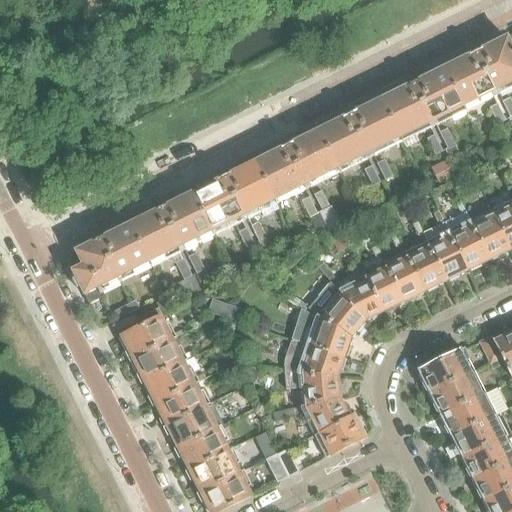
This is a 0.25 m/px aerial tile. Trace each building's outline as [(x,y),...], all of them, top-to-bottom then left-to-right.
[(463,110),(511,85),(511,51),(506,39),(443,70),(463,110)] [(399,141),(463,110),(443,70),(380,102),(399,141)] [(511,104),(511,103),(510,99),(502,102),(505,108),(511,104)] [(337,172),(399,141),(380,102),(318,133),(337,172)] [(500,110),(497,105),(490,109),(492,114),(500,110)] [(503,116),(500,110),(492,114),(495,120),(503,116)] [(505,121),(503,116),(495,120),(498,125),(505,121)] [(450,135),(447,130),(439,134),(442,139),(450,135)] [(304,188),(337,172),(318,133),(255,164),(274,203),(289,196),(290,199),(306,192),(304,188)] [(452,141),(450,135),(442,139),(445,144),(452,141)] [(437,141),(434,136),(427,140),(430,145),(437,141)] [(511,150),(507,140),(491,148),(495,157),(511,150)] [(440,147),(437,141),(430,145),(433,151),(440,147)] [(455,146),(452,141),(445,144),(447,150),(455,146)] [(460,156),(455,146),(447,150),(445,151),(450,161),(460,156)] [(443,152),(440,147),(433,151),(435,156),(443,152)] [(388,166),(385,161),(377,164),(380,170),(388,166)] [(446,161),(431,169),(439,184),(454,177),(446,161)] [(278,211),(274,203),(255,164),(192,195),(211,234),(260,210),(263,218),(278,211)] [(390,172),(388,166),(380,170),(383,176),(390,172)] [(375,172),(372,167),(364,171),(367,176),(375,172)] [(377,178),(375,172),(367,176),(370,182),(377,178)] [(393,177),(390,172),(383,176),(385,181),(393,177)] [(380,183),(377,178),(370,182),(373,187),(380,183)] [(324,197),(321,192),(314,196),(317,201),(324,197)] [(488,204),(482,192),(477,194),(484,206),(488,204)] [(148,265),(211,234),(192,195),(129,226),(148,265)] [(327,203),(324,197),(317,201),(319,207),(327,203)] [(312,204),(309,198),(302,202),(305,207),(312,204)] [(511,200),(491,211),(510,251),(511,250),(511,200)] [(329,208),(327,203),(319,207),(322,212),(327,210),(329,208)] [(465,212),(461,203),(456,205),(460,214),(465,212)] [(315,209),(312,204),(305,207),(307,213),(315,209)] [(341,228),(331,207),(329,208),(327,210),(322,212),(319,213),(323,220),(329,234),(341,228)] [(310,218),(317,214),(315,209),(307,213),(310,218)] [(510,251),(491,211),(470,221),(489,261),(492,260),(492,262),(501,257),(501,256),(510,251)] [(443,221),(439,212),(433,215),(438,224),(443,221)] [(323,220),(319,213),(317,214),(310,218),(320,238),(329,234),(323,220)] [(489,261),(470,221),(466,213),(444,224),(448,232),(467,272),(470,271),(471,272),(480,268),(479,266),(489,261)] [(261,228),(259,223),(251,227),(254,232),(261,228)] [(424,236),(418,223),(413,226),(418,238),(424,236)] [(84,297),(148,265),(129,226),(76,252),(82,267),(72,273),(84,297)] [(264,234),(261,228),(254,232),(256,237),(264,234)] [(249,235),(246,229),(239,233),(241,238),(249,235)] [(467,272),(448,232),(426,243),(446,283),(449,281),(450,283),(459,278),(458,277),(467,272)] [(267,239),(264,234),(256,237),(259,243),(267,239)] [(252,240),(249,235),(241,238),(244,244),(252,240)] [(402,246),(398,237),(392,240),(396,249),(402,246)] [(273,251),(267,239),(259,243),(257,244),(263,256),(273,251)] [(255,246),(252,240),(244,244),(247,249),(255,246)] [(446,283),(426,243),(405,253),(424,293),(427,292),(428,293),(437,289),(436,287),(446,283)] [(381,256),(377,247),(371,250),(376,259),(381,256)] [(424,293),(405,253),(384,264),(402,304),(406,302),(407,303),(416,299),(415,297),(424,293)] [(199,260),(196,254),(188,258),(191,264),(199,260)] [(186,266),(184,260),(175,264),(178,270),(186,266)] [(202,265),(199,260),(191,264),(194,269),(202,265)] [(338,282),(331,275),(332,274),(323,264),(318,269),(334,286),(338,282)] [(402,304),(384,264),(364,274),(366,278),(383,313),(386,312),(387,313),(396,309),(395,307),(402,304)] [(204,271),(202,265),(194,269),(196,275),(204,271)] [(189,271),(186,266),(178,270),(181,275),(189,271)] [(192,277),(189,271),(181,275),(184,281),(192,277)] [(213,285),(206,272),(196,276),(203,290),(213,285)] [(278,293),(282,276),(274,274),(263,277),(261,283),(272,291),(278,293)] [(201,292),(194,278),(184,283),(191,297),(201,292)] [(383,313),(366,278),(338,291),(364,322),(372,319),(373,320),(382,316),(381,314),(383,313)] [(364,322),(338,291),(317,318),(317,319),(350,338),(356,332),(357,333),(364,326),(362,324),(364,322)] [(222,312),(219,296),(202,305),(204,312),(212,313),(232,322),(233,318),(222,312)] [(162,316),(172,311),(166,299),(156,304),(158,309),(162,316)] [(139,309),(136,301),(129,305),(133,312),(139,309)] [(313,310),(301,303),(298,308),(310,315),(313,310)] [(133,312),(129,305),(124,307),(128,314),(133,312)] [(350,338),(317,319),(317,320),(310,315),(298,308),(292,317),(313,330),(307,347),(344,359),(345,356),(347,356),(350,347),(348,347),(350,338)] [(162,316),(158,309),(153,312),(157,319),(161,317),(162,316)] [(157,319),(153,312),(148,314),(152,322),(157,319)] [(152,322),(148,314),(143,317),(146,324),(152,322)] [(141,327),(137,320),(136,316),(113,328),(118,339),(141,327)] [(141,327),(118,339),(118,340),(119,340),(126,354),(125,354),(129,362),(172,340),(161,317),(157,319),(152,322),(146,324),(141,327)] [(146,324),(143,317),(137,320),(141,327),(146,324)] [(234,331),(219,320),(213,327),(228,339),(234,331)] [(511,330),(502,336),(503,338),(493,343),(501,359),(511,380),(511,381),(511,330)] [(501,359),(493,343),(490,338),(479,344),(489,365),(501,359)] [(183,363),(172,340),(129,362),(130,362),(137,376),(137,377),(140,383),(183,363)] [(342,371),(345,362),(343,361),(344,359),(307,347),(291,342),(285,361),(285,373),(298,374),(297,376),(337,379),(340,371),(342,371)] [(195,357),(192,352),(184,356),(187,361),(195,357)] [(469,375),(464,365),(458,354),(420,373),(423,381),(421,386),(424,391),(430,393),(431,394),(469,375)] [(194,385),(183,363),(140,383),(141,385),(142,384),(148,399),(151,406),(194,385)] [(480,397),(479,396),(469,375),(431,394),(435,403),(433,407),(436,413),(441,415),(442,416),(480,397)] [(341,397),(340,387),(338,387),(337,379),(297,376),(300,409),(339,400),(339,397),(341,397)] [(206,407),(194,385),(151,406),(152,407),(153,407),(160,421),(159,421),(160,422),(161,422),(164,428),(206,407)] [(490,418),(480,397),(442,416),(446,424),(444,429),(447,435),(452,436),(452,437),(490,418)] [(349,419),(347,416),(349,416),(345,407),(343,408),(339,400),(300,409),(314,439),(354,418),(353,417),(349,419)] [(206,407),(164,428),(163,428),(164,429),(165,429),(168,435),(167,435),(167,436),(168,436),(175,450),(217,430),(206,407)] [(505,419),(511,415),(511,407),(501,413),(505,419)] [(284,418),(294,416),(293,409),(272,414),(274,424),(284,422),(284,418)] [(365,440),(363,437),(365,436),(360,425),(358,426),(354,418),(314,439),(325,460),(365,440)] [(501,439),(490,418),(452,437),(456,445),(455,450),(458,456),(462,458),(463,458),(501,439)] [(222,431),(230,427),(228,423),(220,428),(222,431)] [(228,452),(217,430),(175,450),(174,451),(178,459),(179,459),(186,473),(228,452)] [(511,461),(511,458),(507,449),(511,447),(506,436),(501,439),(463,458),(467,467),(466,472),(469,478),(474,479),(474,481),(511,461)] [(228,452),(186,473),(190,481),(198,495),(197,495),(198,497),(240,475),(228,452)] [(299,473),(288,452),(277,457),(266,462),(277,484),(299,473)] [(511,487),(511,461),(474,481),(479,489),(477,494),(480,500),(485,501),(485,502),(511,487)] [(222,511),(251,497),(240,475),(198,497),(201,503),(202,503),(206,511),(222,511)] [(511,511),(511,487),(485,502),(490,511),(488,511),(511,511)]
